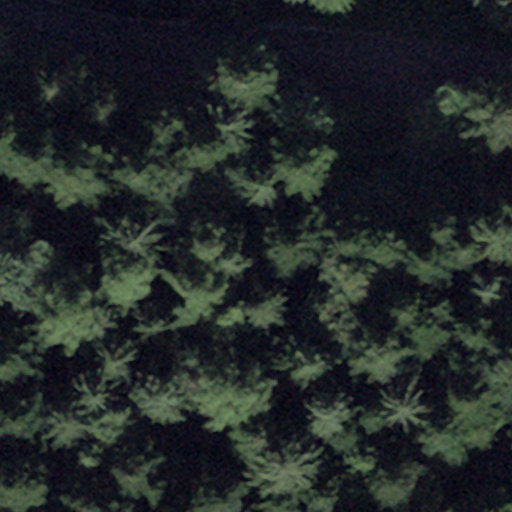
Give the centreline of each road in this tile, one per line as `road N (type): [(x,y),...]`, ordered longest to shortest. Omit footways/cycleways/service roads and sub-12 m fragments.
road 1 (tertiary): [(0,12),(31,27),(156,50),(511,81)]
road 2 (track): [(511,205),(372,202),(0,240)]
